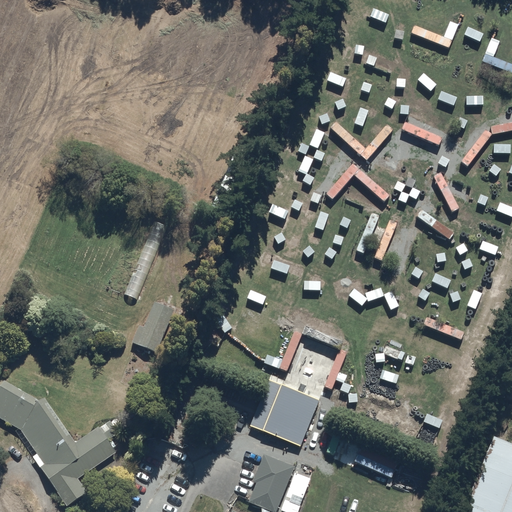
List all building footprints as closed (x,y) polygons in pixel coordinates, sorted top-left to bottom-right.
[(381,4),(372,0),(366,16),(374,19),(381,4)] [(406,0),(401,2),(400,0),(391,0),(394,5),(386,8),(389,16),(396,13),(400,21),(408,17),(405,10),(413,7),(409,0),(406,0)] [(432,0),(423,0),(419,12),(426,15),(432,0)] [(447,6),(444,14),(459,20),(463,12),(447,6)] [(414,25),(411,32),(448,47),(451,40),(414,25)] [(357,45),(354,52),(392,68),(395,60),(357,45)] [(511,64),(485,53),(482,60),(511,72),(511,64)] [(414,69),(399,62),(395,71),(411,77),(414,69)] [(437,79),(421,71),(417,79),(433,86),(437,79)] [(361,102),(369,99),(366,91),(373,88),(370,81),(363,83),(360,75),(352,78),(355,86),(347,89),(350,97),(358,94),(361,102)] [(388,94),(385,86),(377,89),(381,97),(373,100),(376,108),(384,105),(387,113),(395,109),(392,102),(400,98),(396,91),(388,94)] [(429,95),(421,92),(415,108),(423,111),(429,95)] [(351,110),(348,102),(340,105),(344,113),(336,117),(340,124),(347,121),(351,128),(358,125),(355,118),(362,114),(359,106),(351,110)] [(378,121),(374,113),(367,117),(371,124),(363,127),(366,135),(373,131),(377,139),(385,136),(381,128),(389,125),(385,117),(378,121)] [(319,128),(315,136),(331,143),(334,135),(319,128)] [(442,150),(440,149),(434,165),(442,168),(456,132),(450,130),(442,150)] [(410,138),(402,134),(396,150),(404,153),(410,138)] [(356,144),(341,137),(337,145),(353,152),(356,144)] [(401,159),(365,143),(360,154),(382,163),(382,162),(397,168),(401,159)] [(237,150),(212,211),(224,216),(249,155),(237,150)] [(300,167),(297,175),(313,182),(316,173),(300,167)] [(447,178),(431,172),(428,181),(444,186),(443,189),(466,197),(469,190),(445,181),(447,178)] [(324,176),(320,185),(336,191),(339,182),(324,176)] [(348,186),(345,193),(366,202),(367,200),(382,206),(385,199),(369,192),(368,195),(348,186)] [(315,204),(312,197),(304,199),(307,207),(299,210),(302,218),(310,215),(313,223),(320,220),(318,212),(326,209),(323,201),(315,204)] [(341,216),(338,207),(330,211),(334,219),(326,222),(329,229),(337,226),(340,234),(347,231),(344,223),(352,220),(348,212),(341,216)] [(363,253),(378,213),(371,210),(355,250),(363,253)] [(415,210),(411,218),(428,225),(431,217),(415,210)] [(303,231),(300,223),(292,227),(295,235),(288,238),(291,246),(299,242),(302,250),(310,247),(307,239),(314,236),(311,228),(303,231)] [(403,267),(417,228),(409,225),(394,264),(403,267)] [(152,227),(123,294),(136,300),(165,232),(152,227)] [(329,243),(326,235),(319,238),(322,246),(314,249),(317,256),(324,254),(327,261),(335,259),(332,251),(340,248),(337,240),(329,243)] [(266,252),(263,259),(300,274),(303,267),(266,252)] [(360,262),(352,259),(345,274),(353,278),(360,262)] [(311,270),(308,278),(324,284),(327,277),(311,270)] [(335,280),(332,288),(346,294),(350,286),(335,280)] [(259,292),(250,289),(244,304),(252,308),(259,292)] [(157,356),(174,313),(155,306),(138,349),(157,356)] [(286,313),(271,307),(267,315),(283,321),(286,313)] [(323,317),(307,310),(303,319),(319,325),(323,317)] [(247,318),(239,315),(233,331),(241,333),(247,318)] [(426,317),(423,324),(461,339),(463,332),(426,317)] [(279,331),(263,325),(260,333),(275,339),(279,331)] [(304,332),(296,329),(290,345),(298,348),(304,332)] [(320,339),(311,335),(305,351),(314,355),(320,339)] [(386,347),(383,353),(401,360),(404,352),(400,350),(399,352),(386,347)] [(216,390),(192,379),(188,388),(212,398),(216,390)] [(251,430),(301,450),(319,403),(269,383),(251,430)] [(45,467),(40,470),(67,510),(88,496),(79,482),(117,456),(99,430),(76,446),(45,401),(40,405),(4,384),(0,391),(0,420),(21,433),(45,467)] [(173,397),(156,437),(188,450),(205,410),(173,397)] [(511,511),(511,449),(493,441),(464,511),(511,511)] [(263,511),(278,511),(295,470),(264,458),(253,486),(256,487),(249,506),(263,511)] [(281,511),(299,511),(311,483),(295,477),(281,511)]
